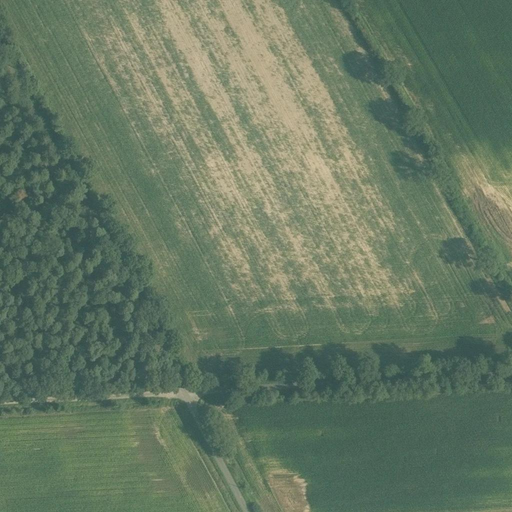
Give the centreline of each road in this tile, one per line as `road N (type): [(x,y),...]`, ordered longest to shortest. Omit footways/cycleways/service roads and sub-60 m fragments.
road 1 (unclassified): [(186,384),(0,41)]
road 2 (unclassified): [(511,368),(186,384)]
road 3 (track): [(186,384),(0,396)]
road 4 (unclassified): [(253,511),(186,384)]
